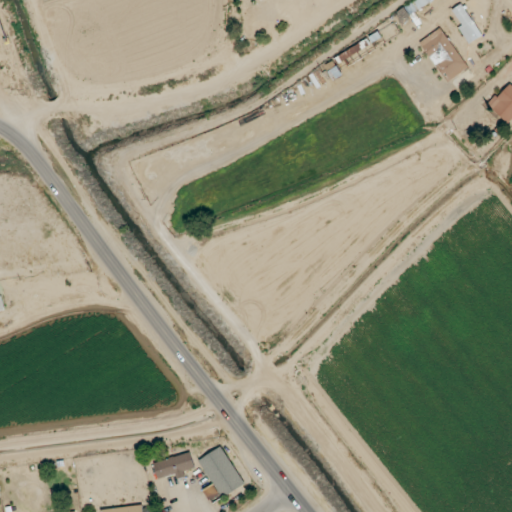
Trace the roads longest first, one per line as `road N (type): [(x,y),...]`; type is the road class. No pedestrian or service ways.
road 1 (tertiary): [(0,127),(31,151),(307,511)]
road 2 (residential): [(463,0),(360,85),(215,174),(213,205),(241,288)]
road 3 (residential): [(46,105),(178,95),(340,0)]
